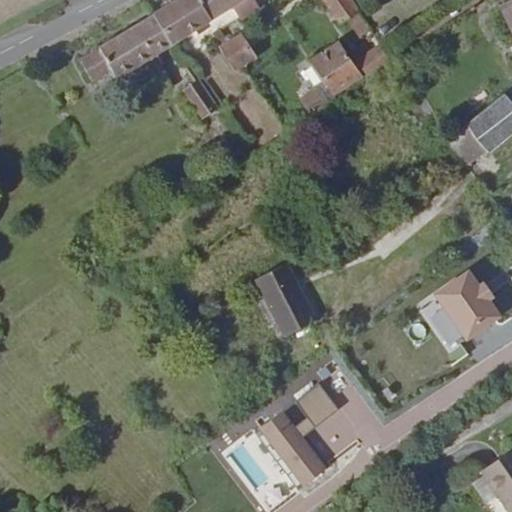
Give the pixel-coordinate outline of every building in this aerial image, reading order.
[(242,0),(182,0),(149,19),(164,47),(226,11),(243,1),(242,0)] [(267,0),(245,0),(243,1),(249,13),(252,17),(272,7),(267,0)] [(362,19),(350,0),(325,0),(344,30),(353,24),(362,19)] [(243,1),(226,11),(233,23),(249,13),(243,1)] [(164,47),(149,19),(86,54),(89,61),(71,71),(83,93),(147,57),(164,47)] [(373,36),(362,19),(353,24),(363,42),(373,36)] [(244,38),(221,52),(234,74),(246,68),(257,61),(249,47),(244,38)] [(346,49),(314,69),(326,89),(334,100),(364,81),(367,85),(377,78),(393,67),(382,51),(356,67),(346,49)] [(166,88),(167,91),(194,133),(224,114),(218,104),(209,109),(189,74),(166,88)] [(303,103),(314,120),(336,105),(334,100),(326,89),(303,103)] [(472,128),(493,156),(511,141),(511,106),(508,101),(472,128)] [(449,146),(471,172),(493,156),(472,128),(456,140),(449,146)] [(429,317),(446,349),(505,319),(477,266),(434,288),(445,309),(429,317)] [(256,283),(267,307),(282,344),(314,330),(296,288),(288,269),(256,283)] [(437,297),(419,303),(424,316),(442,309),(437,297)] [(317,425),(339,407),(319,382),(297,400),(317,425)] [(303,488),(329,468),(285,409),(259,429),(303,488)] [(511,511),(511,449),(481,471),(510,511),(511,511)]
